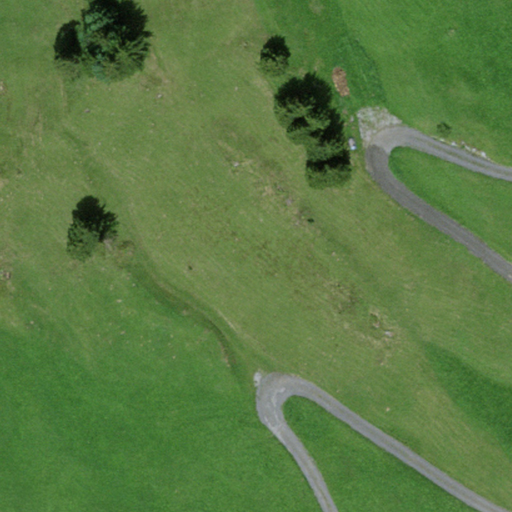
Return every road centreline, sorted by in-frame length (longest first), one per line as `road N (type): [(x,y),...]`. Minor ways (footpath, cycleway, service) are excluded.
road 1 (track): [(493,511),(289,385),(274,392),(270,409),(330,511)]
road 2 (track): [(511,174),(406,139),(386,142),(378,156),(390,184),(511,275)]
